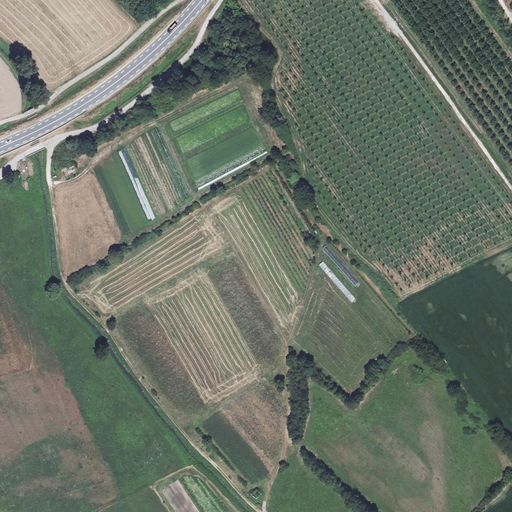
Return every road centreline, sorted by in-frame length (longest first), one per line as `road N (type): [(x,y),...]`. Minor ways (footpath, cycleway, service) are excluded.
road 1 (track): [(262,511),(191,442),(66,283),(49,141)]
road 2 (track): [(223,0),(184,60),(121,112),(26,152),(0,172)]
road 3 (secondary): [(202,0),(94,98),(0,147)]
road 4 (track): [(375,0),(511,189)]
road 5 (track): [(0,129),(45,110),(181,0)]
